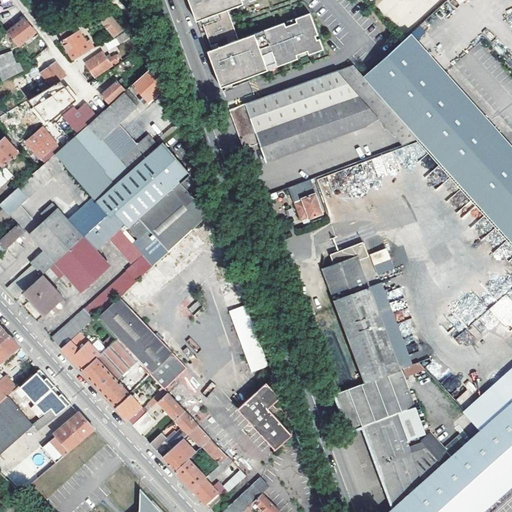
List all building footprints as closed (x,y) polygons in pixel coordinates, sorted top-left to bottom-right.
[(10,0),(0,0),(0,11),(4,10),(15,6),(10,0)] [(188,0),(190,3),(196,21),(201,19),(212,49),(207,50),(214,70),(221,87),(324,49),(310,12),(265,29),(266,33),(255,37),(254,33),(238,39),(227,9),(251,0),(188,0)] [(124,29),(111,15),(106,19),(103,16),(81,24),(83,26),(85,25),(90,30),(106,25),(117,37),(124,29)] [(22,20),(7,32),(18,45),(36,32),(24,18),(22,20)] [(420,25),(412,32),(418,39),(426,32),(420,25)] [(59,32),(63,41),(62,42),(73,60),(100,44),(97,38),(89,42),(90,45),(88,47),(80,33),(75,26),(59,32)] [(126,33),(104,43),(108,51),(129,41),(126,33)] [(375,90),(418,138),(457,182),(505,139),(410,33),(363,76),(375,90)] [(147,69),(154,63),(142,49),(134,54),(138,59),(134,62),(136,64),(134,66),(137,70),(143,64),(147,69)] [(110,65),(112,68),(122,61),(118,55),(111,60),(108,57),(106,59),(101,51),(84,64),(94,77),(110,65)] [(39,70),(41,72),(49,65),(46,61),(28,69),(31,75),(39,70)] [(111,72),(115,78),(118,75),(120,78),(124,75),(123,72),(130,66),(127,61),(111,72)] [(41,72),(53,86),(68,77),(55,62),(49,65),(41,72)] [(158,62),(133,84),(149,102),(167,86),(162,74),(158,62)] [(353,64),(229,109),(238,133),(244,149),(259,144),(266,162),(364,126),(379,117),(403,143),(418,138),(375,90),(363,76),(353,64)] [(97,80),(101,85),(110,77),(106,74),(97,80)] [(102,96),(108,103),(123,90),(121,88),(125,84),(121,79),(102,96)] [(86,91),(83,87),(76,93),(67,82),(62,84),(63,86),(53,91),(66,107),(86,91)] [(50,99),(45,90),(42,92),(36,95),(41,104),(50,99)] [(124,92),(136,105),(139,103),(127,90),(124,92)] [(119,121),(136,105),(124,92),(97,117),(77,134),(62,148),(53,156),(95,201),(151,151),(142,141),(139,144),(104,174),(85,152),(119,121)] [(102,96),(99,98),(105,105),(108,103),(102,96)] [(61,108),(54,100),(46,106),(53,115),(61,108)] [(77,134),(97,117),(86,103),(77,110),(75,108),(74,106),(62,116),(77,134)] [(139,144),(119,121),(85,152),(104,174),(139,144)] [(53,156),(62,148),(43,127),(27,141),(46,162),(52,157),(53,156)] [(5,136),(0,140),(0,162),(3,166),(19,152),(5,136)] [(511,146),(505,139),(457,182),(511,243),(511,146)] [(151,151),(95,201),(94,202),(107,216),(109,218),(111,216),(114,214),(128,228),(139,218),(189,174),(161,142),(151,151)] [(0,185),(27,161),(19,152),(3,166),(0,168),(0,185)] [(392,153),(317,175),(322,192),(349,184),(358,181),(357,176),(373,171),(374,175),(397,168),(392,153)] [(89,218),(77,229),(84,237),(107,216),(94,202),(52,157),(46,162),(0,203),(0,205),(18,225),(21,227),(31,218),(19,204),(51,176),(89,218)] [(189,174),(139,218),(169,250),(208,215),(203,209),(204,208),(204,207),(204,206),(204,205),(202,204),(201,204),(200,204),(199,205),(192,196),(194,194),(195,193),(196,191),(196,190),(196,189),(197,186),(197,184),(196,181),(195,179),(194,178),(193,176),(191,174),(190,174),(189,174)] [(310,219),(323,213),(315,193),(302,199),(303,201),(295,204),(302,220),(309,217),(310,219)] [(52,203),(41,213),(46,218),(57,208),(52,203)] [(30,234),(44,250),(56,263),(84,237),(77,229),(58,208),(30,234)] [(109,264),(93,247),(91,245),(93,243),(104,233),(114,223),(109,218),(107,216),(84,237),(56,263),(65,274),(81,290),(109,264)] [(109,218),(114,223),(123,233),(125,231),(111,216),(109,218)] [(133,265),(84,308),(94,318),(97,316),(153,265),(123,233),(114,223),(104,233),(133,265)] [(21,227),(18,225),(0,241),(0,253),(19,236),(24,231),(21,227)] [(0,272),(16,258),(14,256),(23,248),(20,242),(21,240),(19,236),(0,253),(0,272)] [(121,296),(135,311),(184,266),(182,264),(197,250),(185,237),(121,296)] [(322,270),(365,384),(400,371),(370,289),(354,247),(330,256),(334,265),(322,270)] [(17,298),(22,292),(42,274),(45,272),(50,267),(56,263),(44,250),(30,263),(32,265),(8,288),(17,298)] [(50,267),(58,276),(60,278),(65,274),(56,263),(50,267)] [(50,267),(45,272),(53,281),(58,276),(50,267)] [(59,300),(63,297),(42,274),(22,292),(29,300),(31,298),(45,314),(59,300)] [(370,289),(400,371),(402,371),(412,367),(381,284),(370,289)] [(490,308),(509,330),(511,326),(511,301),(506,294),(490,308)] [(150,372),(172,352),(135,311),(121,296),(99,317),(150,372)] [(230,310),(249,373),(266,368),(248,305),(230,310)] [(84,308),(53,338),(61,348),(71,339),(80,330),(94,318),(84,308)] [(0,343),(10,335),(0,324),(0,343)] [(74,341),(76,340),(83,333),(80,330),(71,339),(74,341)] [(466,343),(471,335),(462,330),(458,339),(466,343)] [(118,338),(114,334),(105,342),(109,346),(118,338)] [(10,335),(0,343),(0,360),(1,362),(20,346),(10,335)] [(101,353),(81,370),(97,387),(115,407),(130,394),(119,383),(120,382),(119,380),(118,381),(116,380),(134,363),(138,359),(118,338),(109,346),(101,353)] [(81,370),(101,353),(89,340),(80,348),(75,343),(78,341),(76,340),(74,341),(71,339),(61,348),(63,350),(81,370)] [(150,372),(161,384),(183,363),(172,352),(150,372)] [(138,359),(134,363),(140,369),(143,365),(138,359)] [(125,383),(133,390),(151,374),(143,365),(140,369),(125,383)] [(349,432),(363,427),(397,414),(416,408),(402,371),(400,371),(365,384),(335,395),(343,417),(349,432)] [(6,376),(0,381),(0,389),(8,398),(9,397),(17,389),(6,376)] [(479,429),(481,432),(511,404),(511,382),(506,376),(465,413),(479,429)] [(274,449),(291,433),(268,408),(280,397),(266,382),(237,409),(274,449)] [(169,392),(162,386),(159,389),(161,391),(148,403),(149,404),(142,409),(140,407),(143,404),(140,401),(139,403),(130,394),(115,407),(123,415),(133,425),(147,412),(159,401),(169,392)] [(169,392),(159,401),(175,419),(185,410),(169,392)] [(0,453),(32,426),(37,431),(41,430),(52,421),(47,415),(35,425),(31,421),(9,397),(8,398),(2,403),(0,405),(0,453)] [(511,404),(481,432),(478,434),(442,466),(393,509),(389,511),(483,511),(511,487),(511,404)] [(185,410),(175,419),(182,427),(166,442),(172,449),(185,437),(190,432),(198,424),(185,410)] [(42,448),(55,464),(96,429),(79,411),(74,416),(54,434),(56,436),(42,448)] [(47,415),(52,421),(57,416),(52,411),(47,415)] [(147,412),(133,425),(141,434),(155,421),(147,412)] [(427,448),(412,454),(397,414),(363,427),(371,449),(385,486),(393,509),(442,466),(427,448)] [(198,424),(190,432),(203,446),(211,438),(198,424)] [(161,433),(149,443),(154,449),(166,438),(161,433)] [(188,460),(198,451),(185,437),(172,449),(163,458),(169,464),(175,471),(188,460)] [(203,446),(202,447),(212,457),(213,456),(221,448),(211,438),(203,446)] [(106,444),(45,498),(57,511),(88,511),(111,492),(102,482),(123,464),(106,444)] [(221,448),(213,456),(220,464),(228,456),(221,448)] [(212,471),(207,476),(211,481),(232,461),(228,456),(220,464),(216,467),(212,471)] [(188,460),(175,471),(184,481),(192,490),(204,478),(207,476),(212,471),(209,468),(202,475),(188,460)] [(242,470),(231,480),(236,485),(246,475),(242,470)] [(222,511),(243,511),(249,506),(252,504),(254,502),(263,494),(269,487),(260,476),(222,511)] [(204,478),(192,490),(200,497),(205,503),(216,492),(217,492),(222,486),(217,481),(212,486),(204,478)] [(222,486),(217,492),(223,497),(228,492),(222,486)] [(511,487),(483,511),(505,511),(511,506),(511,487)] [(161,511),(152,502),(141,490),(137,511),(161,511)] [(263,494),(254,502),(264,511),(279,511),(263,494)]
